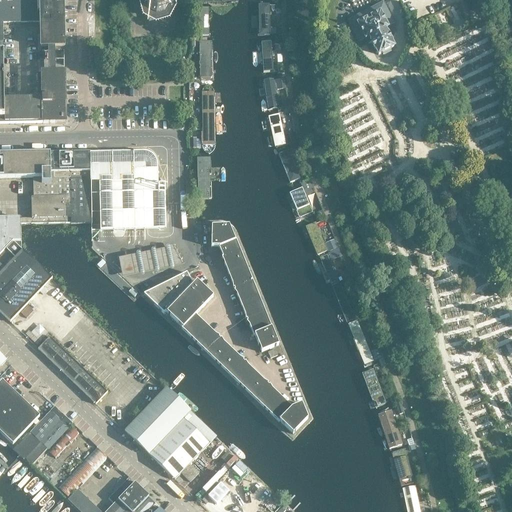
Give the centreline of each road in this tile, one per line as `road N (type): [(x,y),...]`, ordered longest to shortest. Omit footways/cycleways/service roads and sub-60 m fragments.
road 1 (residential): [(434,511),(402,397),(303,152),(287,80),(283,0)]
road 2 (unclassified): [(191,511),(0,330)]
road 3 (unclassified): [(186,240),(177,140),(85,136)]
road 4 (residential): [(85,136),(82,0)]
